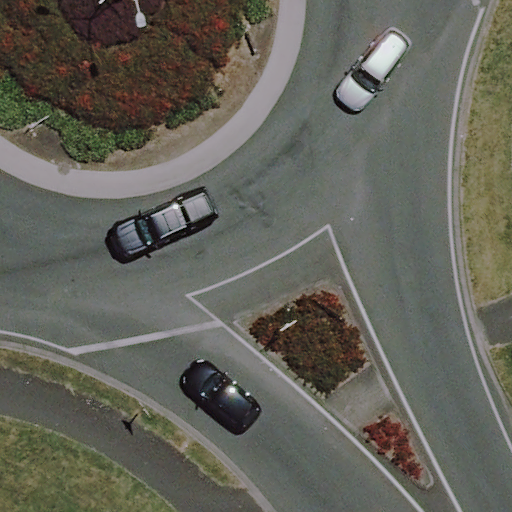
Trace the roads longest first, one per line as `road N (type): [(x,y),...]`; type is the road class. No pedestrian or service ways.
road 1 (tertiary): [(338,130),(402,219),(464,425),(479,511)]
road 2 (tertiary): [(367,511),(151,337),(108,264)]
road 3 (secondary): [(338,130),(279,201),(199,247),(108,264)]
